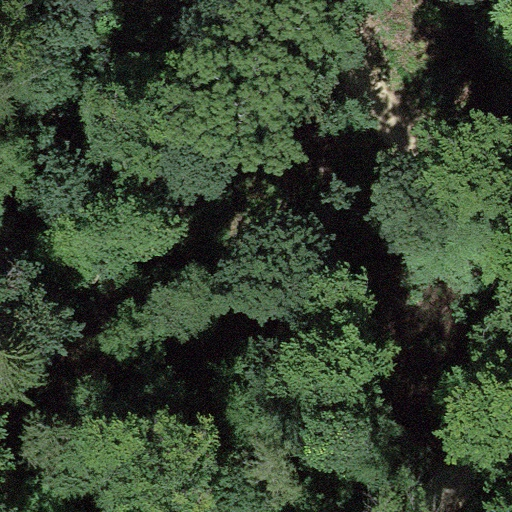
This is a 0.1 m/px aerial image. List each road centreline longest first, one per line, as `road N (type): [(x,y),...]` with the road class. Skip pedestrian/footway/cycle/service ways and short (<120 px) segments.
road 1 (track): [(511,232),(372,104),(325,0)]
road 2 (unclassified): [(362,511),(511,454)]
